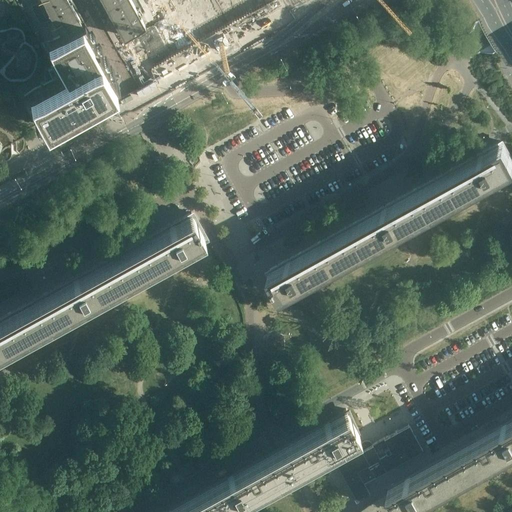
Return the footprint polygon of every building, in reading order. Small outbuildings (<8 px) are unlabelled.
[(39,0),(57,32),(80,21),(68,0),(39,0)] [(103,0),(142,72),(271,0),(103,0)] [(30,91),(24,94),(41,125),(47,122),(119,84),(101,53),(83,22),(50,41),(67,71),(30,91)] [(283,296),(488,182),(511,168),(511,161),(501,141),(269,270),(283,296)] [(0,351),(183,250),(205,238),(191,212),(0,317),(0,351)] [(359,433),(346,409),(340,412),(339,413),(339,414),(338,414),(338,415),(339,416),(337,418),(337,417),(336,418),(330,421),(342,442),(359,433)] [(313,464),(330,454),(330,449),(342,442),(330,421),(325,424),(324,424),(234,474),(246,496),(252,492),(255,495),(271,487),(270,483),(270,482),(287,473),(309,461),(313,464)] [(491,465),(509,455),(508,451),(511,448),(511,428),(509,423),(413,476),(424,497),(431,494),(434,497),(449,488),(448,484),(458,479),(461,482),(470,477),(469,472),(488,462),(491,465)] [(363,481),(422,449),(422,448),(409,424),(408,424),(409,424),(408,424),(384,438),(390,450),(379,456),(373,444),(372,444),(371,443),(371,442),(370,442),(369,441),(368,441),(367,441),(365,441),(364,441),(363,442),(362,442),(362,443),(361,444),(361,445),(360,446),(360,447),(360,448),(359,449),(359,450),(358,450),(357,452),(355,452),(354,453),(350,450),(347,454),(350,456),(338,463),(338,464),(337,463),(337,464),(338,464),(337,464),(354,494),(357,500),(370,493),(363,481)] [(224,511),(234,507),(234,502),(246,496),(234,474),(165,511),(224,511)] [(397,511),(412,504),(414,508),(419,505),(418,501),(424,497),(413,476),(398,484),(397,483),(396,483),(395,483),(394,483),(388,487),(387,487),(387,488),(387,489),(387,490),(385,491),(356,511),(397,511)]
